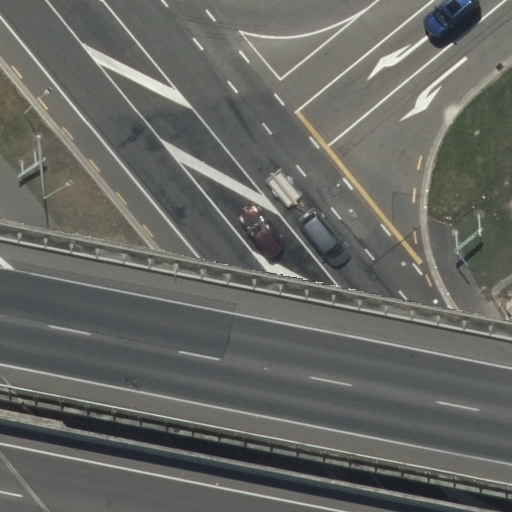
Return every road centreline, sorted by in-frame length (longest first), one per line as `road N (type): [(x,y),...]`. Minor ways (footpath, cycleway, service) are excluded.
road 1 (motorway): [(0,317),(511,417)]
road 2 (secondary): [(216,177),(492,511)]
road 3 (unclassified): [(216,177),(436,0)]
road 4 (secondary): [(71,0),(216,177)]
